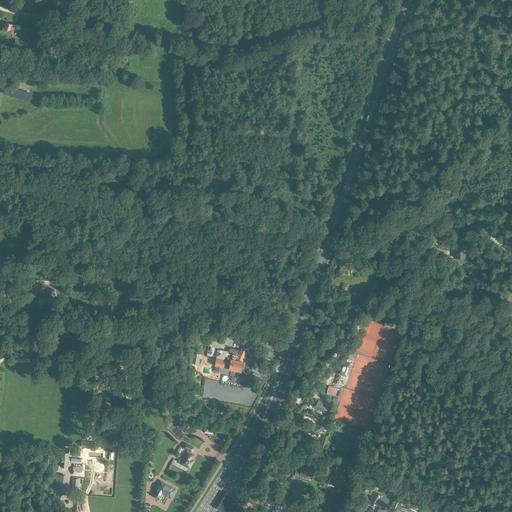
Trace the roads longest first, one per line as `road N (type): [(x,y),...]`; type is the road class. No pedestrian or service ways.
road 1 (primary): [(255,430),(308,307),(409,0)]
road 2 (track): [(511,253),(465,223),(443,230),(269,435)]
road 3 (track): [(0,273),(283,278),(293,268),(292,224)]
road 4 (track): [(430,242),(364,464)]
road 5 (track): [(323,237),(352,240),(437,195),(511,175)]
